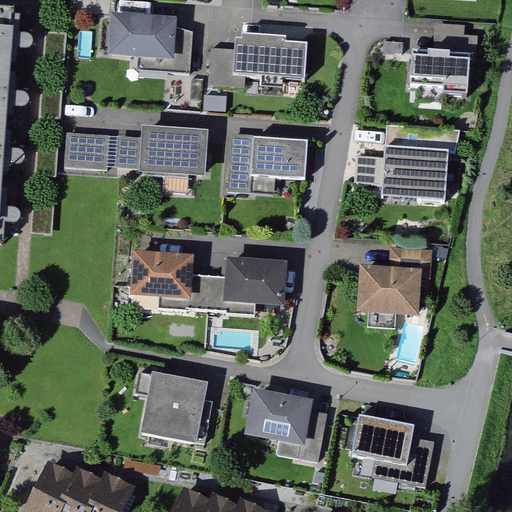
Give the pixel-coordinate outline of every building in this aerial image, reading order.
[(175,17),(112,13),(109,55),(137,57),(173,59),(175,28),(175,17)] [(32,20),(0,17),(0,244),(19,246),(32,20)] [(465,26),(435,24),(433,52),(470,54),(476,55),(477,36),(464,36),(465,26)] [(173,59),(137,57),(136,71),(190,74),(193,32),(175,28),(173,59)] [(304,79),(307,43),(286,41),(286,36),(241,33),(241,38),(235,38),(234,51),(233,74),(245,75),(304,79)] [(403,43),(383,42),(383,53),(402,54),(403,43)] [(244,88),(245,75),(233,74),(234,51),(211,49),(208,86),(244,88)] [(468,92),(470,54),(433,52),(412,50),(409,88),(468,92)] [(208,130),(141,126),(139,172),(205,176),(208,130)] [(111,136),(66,133),(64,166),(109,169),(111,136)] [(305,181),(308,140),(228,135),(224,192),(274,195),(275,179),(305,181)] [(449,152),(386,148),(383,198),(446,202),(449,152)] [(355,186),(381,190),(386,155),(360,151),(355,186)] [(389,267),(421,269),(421,280),(430,280),(432,250),(390,248),(389,267)] [(193,255),(133,251),(130,296),(159,297),(191,299),(192,276),(193,255)] [(288,260),(226,257),(225,278),(224,302),(255,304),(285,306),(288,260)] [(421,280),(421,269),(389,267),(359,265),(356,312),(418,316),(421,280)] [(225,278),(192,276),(191,299),(159,297),(158,310),(254,315),(255,304),(224,302),(225,278)] [(12,324),(0,322),(0,387),(0,388),(12,324)] [(202,390),(145,378),(133,440),(190,451),(202,390)] [(324,410),(247,399),(241,444),(296,452),(319,444),(324,410)] [(428,429),(369,416),(360,457),(419,470),(428,429)] [(77,477),(53,463),(26,509),(30,511),(120,511),(133,490),(113,478),(109,485),(81,469),(77,477)] [(376,467),(374,477),(408,485),(410,475),(376,467)] [(219,508),(196,495),(185,511),(259,511),(255,509),(253,511),(243,511),(224,501),(219,508)]
